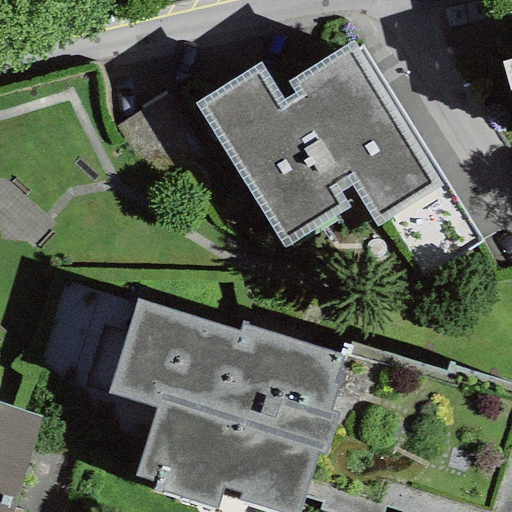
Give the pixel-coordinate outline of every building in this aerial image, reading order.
[(443,174),(351,29),(285,71),(292,84),(283,89),(260,53),(193,94),(282,240),(347,196),(337,180),(349,172),(375,214),(443,174)] [(511,57),(501,60),(508,89),(511,88),(511,57)] [(239,320),(136,289),(107,382),(155,396),(134,465),(154,471),(152,477),(217,497),(223,475),(239,480),(237,488),(297,507),(304,485),(319,489),(316,499),(358,511),(379,511),(385,494),(399,498),(397,508),(410,511),(476,511),(477,508),(491,511),(511,511),(511,370),(449,351),(443,370),(242,310),(239,320)] [(58,298),(49,352),(107,362),(117,309),(58,298)] [(0,511),(7,511),(41,407),(0,393),(0,511)]
